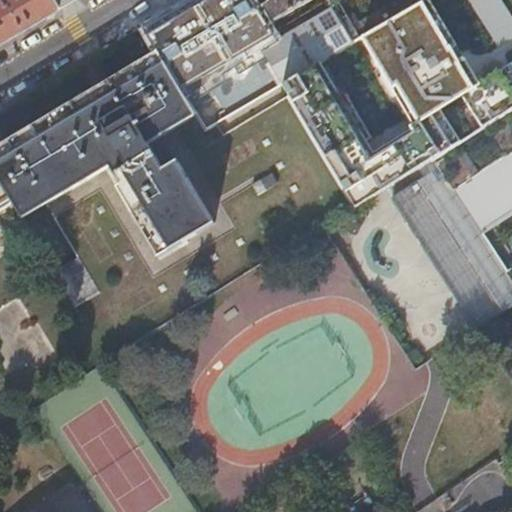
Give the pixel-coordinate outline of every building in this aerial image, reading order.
[(0,0),(0,44),(59,9),(54,0),(0,0)] [(54,0),(59,9),(75,0),(54,0)] [(192,0),(191,1),(205,25),(247,0),(192,0)] [(252,0),(247,0),(205,25),(221,51),(224,57),(230,68),(276,41),(252,0)] [(267,0),(269,2),(259,7),(269,25),(310,0),(267,0)] [(477,83),(429,0),(421,0),(363,35),(408,115),(413,112),(418,122),(411,126),(414,132),(388,148),(386,145),(372,153),(319,61),(282,83),(356,207),(384,189),(438,155),(438,153),(458,141),(437,108),(461,93),(481,126),(511,106),(511,65),(510,62),(477,83)] [(341,21),(353,41),(363,35),(421,0),(399,0),(357,26),(350,15),(341,21)] [(501,0),(470,0),(498,45),(511,35),(511,16),(501,0)] [(191,1),(145,28),(158,50),(166,63),(182,53),(194,73),(224,57),(221,51),(205,25),(191,1)] [(230,68),(238,81),(250,102),(282,83),(319,61),(353,41),(341,21),(333,7),(276,41),(230,68)] [(158,50),(4,143),(42,208),(114,165),(125,183),(121,185),(163,254),(217,221),(180,159),(166,168),(150,142),(196,115),(186,98),(166,63),(158,50)] [(186,98),(196,115),(205,129),(250,102),(238,81),(201,103),(195,93),(186,98)] [(511,106),(481,126),(500,155),(478,171),(458,141),(438,153),(438,155),(384,189),(475,327),(511,302),(511,284),(503,270),(477,231),(511,207),(511,106)] [(276,171),(255,183),(262,196),(283,183),(276,171)] [(0,203),(8,199),(0,184),(0,203)] [(56,268),(69,304),(94,294),(81,258),(56,268)] [(511,263),(503,270),(511,284),(511,263)] [(500,468),(511,484),(511,464),(510,462),(500,468)]
